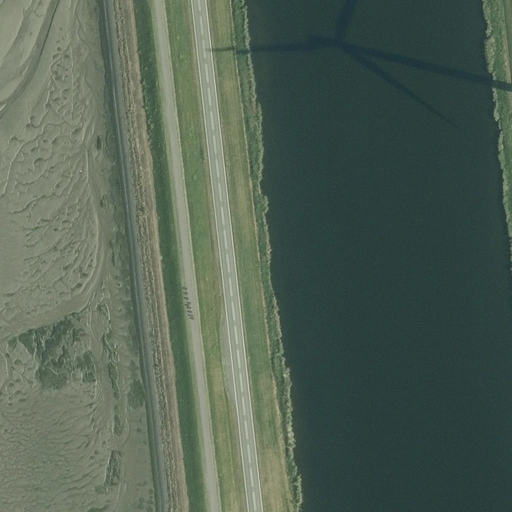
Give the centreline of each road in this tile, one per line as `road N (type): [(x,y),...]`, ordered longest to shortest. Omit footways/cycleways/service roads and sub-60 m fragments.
road 1 (trunk): [(255,511),(197,0)]
road 2 (unclassified): [(212,511),(155,0)]
